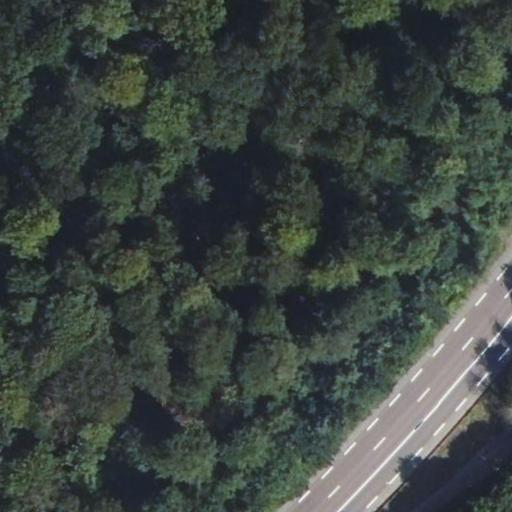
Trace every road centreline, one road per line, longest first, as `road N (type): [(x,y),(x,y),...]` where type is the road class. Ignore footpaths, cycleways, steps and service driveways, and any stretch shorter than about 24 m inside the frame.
road 1 (track): [(0,191),(511,202)]
road 2 (primary): [(326,511),(511,302)]
